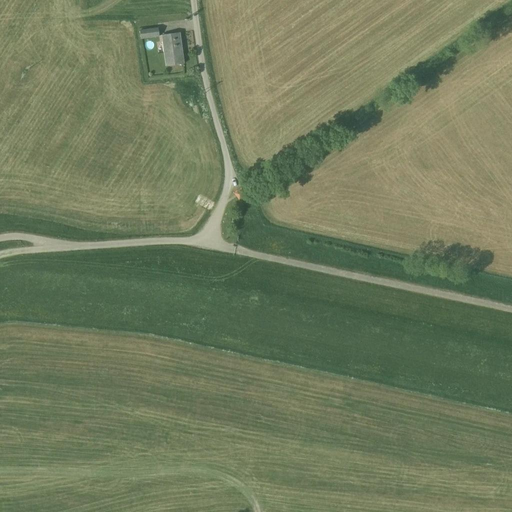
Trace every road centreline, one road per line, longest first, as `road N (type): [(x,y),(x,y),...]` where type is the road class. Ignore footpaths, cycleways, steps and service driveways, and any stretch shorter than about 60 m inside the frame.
road 1 (unclassified): [(192,0),(229,172),(205,241),(66,247),(0,238)]
road 2 (track): [(205,241),(511,310)]
